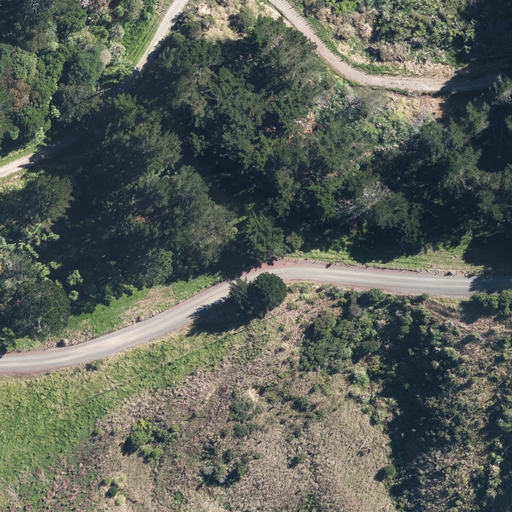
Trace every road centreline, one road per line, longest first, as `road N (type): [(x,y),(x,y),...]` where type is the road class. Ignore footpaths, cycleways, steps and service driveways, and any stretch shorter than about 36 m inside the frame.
road 1 (tertiary): [(0,365),(63,358),(138,334),(272,271),(511,252)]
road 2 (track): [(279,0),(335,60),(386,83),(474,86),(511,74)]
road 3 (track): [(0,173),(52,152),(104,114),(182,0)]
